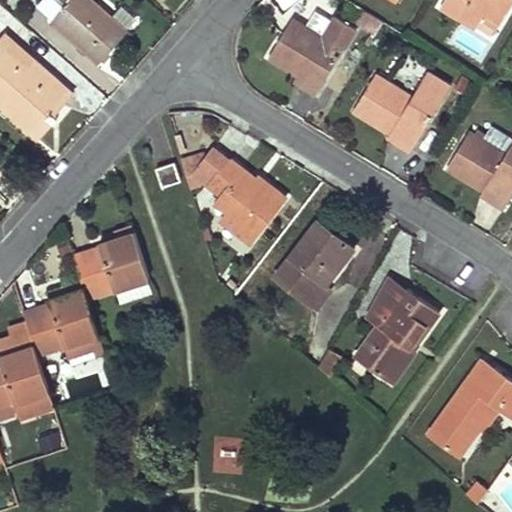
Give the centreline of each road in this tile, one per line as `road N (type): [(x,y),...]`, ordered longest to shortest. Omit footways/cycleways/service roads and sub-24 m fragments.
road 1 (residential): [(186,57),(511,282)]
road 2 (residential): [(0,259),(186,57)]
